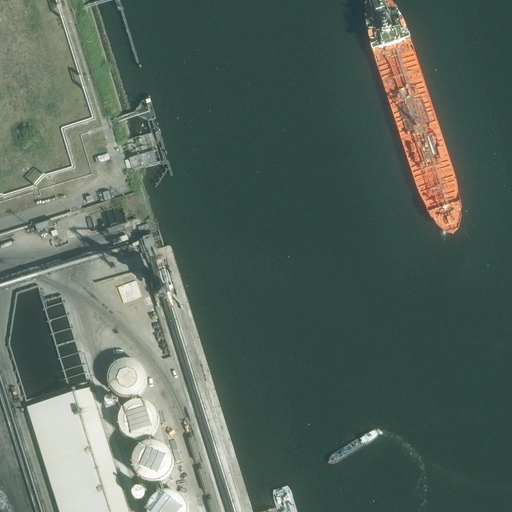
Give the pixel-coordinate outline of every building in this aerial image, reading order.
[(102,194),(105,202),(111,200),(108,192),(102,194)] [(51,221),(35,226),(37,232),(53,227),(51,221)] [(147,383),(148,380),(148,376),(147,372),(145,369),(143,366),(140,363),(136,362),(133,360),(129,360),(125,360),(122,361),(118,362),(115,364),(113,367),(110,370),(109,374),(108,377),(108,381),(109,385),(110,388),(112,391),(115,394),(118,396),(121,398),(125,399),(129,399),(132,399),(136,398),(139,396),(142,393),(145,390),(146,387),(147,383)] [(128,511),(90,389),(27,409),(54,498),(58,511),(128,511)] [(105,399),(107,408),(117,405),(115,396),(105,399)] [(161,424),(161,420),(161,416),(160,413),(158,409),(155,406),(152,404),(149,402),(145,400),(141,400),(137,400),(133,401),(130,403),(126,405),(124,408),(122,412),(120,415),(119,419),(120,423),(120,427),(122,431),(124,434),(127,437),(130,439),(134,441),(138,442),(142,442),(146,441),(149,440),(153,438),(156,435),(158,432),(160,428),(161,424)] [(175,467),(176,463),(175,459),(174,455),(172,452),(170,449),(167,446),(163,444),(159,443),(155,443),(151,443),(147,444),(144,446),(141,448),(138,451),(136,454),(134,458),(134,462),(134,466),(135,470),(136,473),(138,477),(141,480),(145,482),(148,483),(152,484),(156,484),(160,484),(164,482),(167,480),(170,478),(173,474),(174,471),(175,467)] [(190,511),(190,508),(189,505),(187,501),(184,498),(181,495),(178,493),(174,492),(170,492),(166,492),(162,493),(158,495),(155,497),(152,500),(150,504),(149,507),(148,511),(190,511)]
